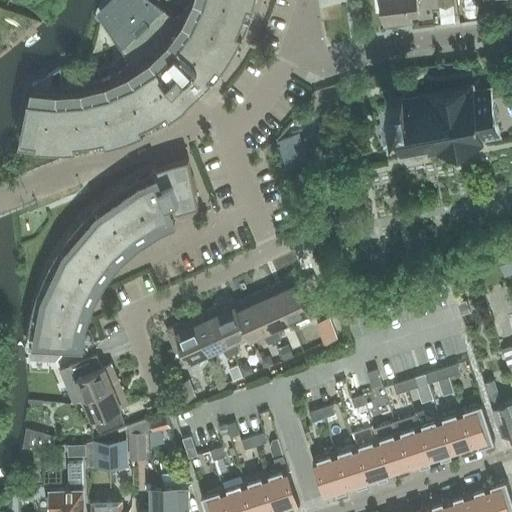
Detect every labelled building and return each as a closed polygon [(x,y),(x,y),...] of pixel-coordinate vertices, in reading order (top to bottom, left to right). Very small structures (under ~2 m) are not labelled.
[(152,122),(158,119),(164,115),(171,112),(176,108),(182,103),(188,99),(211,77),(217,70),(221,64),(225,59),(229,53),(233,47),(237,41),(240,35),(243,29),(246,22),(248,16),(251,10),(253,3),(253,0),(191,0),(190,4),(188,8),(185,13),(183,17),(180,21),(151,0),(125,0),(104,20),(134,65),(130,68),(125,70),(121,72),(116,74),(111,76),(107,78),(97,81),(92,82),(88,83),(83,84),(73,85),(63,86),(61,66),(32,84),(21,140),(32,142),(38,143),(43,143),(50,144),(57,144),(64,144),(71,144),(78,143),(85,143),(92,142),(99,140),(106,139),(113,137),(120,135),(126,133),(133,131),(139,128),(146,125),(152,122)] [(380,0),(384,25),(403,22),(402,14),(419,11),(417,0),(380,0)] [(485,138),(500,135),(491,88),(475,91),(473,84),(388,101),(391,116),(395,115),(403,154),(429,149),(431,155),(487,144),(485,138)] [(308,154),(286,162),(289,172),(311,163),(308,154)] [(167,163),(155,167),(145,171),(139,174),(133,177),(126,181),(120,185),(123,189),(111,197),(109,200),(105,195),(100,199),(95,204),(90,208),(86,213),(81,217),(77,222),(73,227),(69,232),(73,236),(65,247),(58,260),(53,257),(50,263),(46,269),(44,276),(41,282),(39,289),(36,295),(35,302),(40,304),(38,310),(36,324),(30,323),(29,329),(29,334),(28,339),(28,345),(62,347),(75,347),(75,342),(76,337),(76,332),(77,327),(78,322),(80,316),(81,311),(83,306),(84,301),(86,296),(88,292),(91,287),(93,282),(95,278),(98,273),(101,269),(104,264),(107,260),(111,256),(118,248),(121,244),(125,241),(129,237),(133,234),(137,231),(146,225),(150,222),(155,219),(160,217),(199,203),(189,157),(183,158),(178,159),(172,161),(167,163)] [(511,245),(498,250),(503,265),(511,261),(511,245)] [(317,289),(310,292),(301,273),(278,283),(294,318),(310,310),(324,304),(317,289)] [(278,325),(294,318),(278,283),(257,293),(277,339),(281,337),(278,325)] [(269,343),(277,339),(257,293),(235,303),(248,333),(250,338),(262,332),(269,343)] [(248,333),(235,303),(233,298),(211,309),(232,354),(240,351),(237,338),(248,333)] [(465,300),(458,303),(462,314),(470,311),(465,300)] [(228,356),(232,354),(211,309),(189,318),(205,353),(221,346),(228,356)] [(177,366),(205,353),(189,318),(167,329),(174,346),(169,348),(177,366)] [(333,327),(322,331),(326,342),(336,338),(333,327)] [(288,343),(279,347),(284,359),(293,355),(288,343)] [(62,352),(62,347),(28,345),(28,358),(56,360),(62,352)] [(85,397),(120,383),(112,362),(102,366),(97,354),(72,364),(85,397)] [(265,358),(262,359),(265,367),(272,363),(271,360),(265,358)] [(457,362),(446,366),(450,375),(460,372),(457,362)] [(244,363),(240,365),(244,374),(253,371),(251,366),(244,363)] [(229,368),(233,379),(243,375),(238,364),(229,368)] [(446,366),(435,370),(438,379),(450,375),(446,366)] [(372,386),(382,383),(377,368),(367,371),(372,386)] [(415,376),(404,380),(408,389),(419,386),(415,376)] [(188,378),(175,383),(182,400),(195,395),(188,378)] [(404,380),(393,383),(396,393),(408,389),(404,380)] [(511,400),(502,404),(498,392),(495,380),(486,382),(502,435),(511,431),(511,400)] [(120,383),(85,397),(99,431),(125,420),(119,407),(129,404),(120,383)] [(355,407),(366,403),(363,393),(352,397),(355,407)] [(461,409),(473,447),(495,440),(482,402),(461,409)] [(320,408),(323,417),(335,413),(332,404),(320,408)] [(313,421),(323,417),(320,408),(310,411),(313,421)] [(431,461),(452,454),(440,416),(426,420),(423,409),(415,412),(415,413),(431,461)] [(452,454),(473,447),(461,409),(440,416),(452,454)] [(153,431),(171,426),(167,412),(150,417),(153,431)] [(394,420),(410,468),(431,461),(415,413),(394,420)] [(129,423),(129,432),(130,457),(145,456),(144,431),(146,431),(145,417),(129,423)] [(235,420),(226,423),(230,435),(239,432),(235,420)] [(377,437),(389,475),(410,468),(394,420),(373,427),(377,437)] [(368,482),(389,475),(377,437),(364,441),(360,429),(351,431),(355,444),(368,482)] [(192,431),(184,434),(190,453),(198,450),(192,431)] [(45,432),(41,444),(51,443),(54,434),(45,432)] [(263,432),(253,435),(256,445),(267,441),(263,432)] [(253,435),(242,439),(245,449),(256,445),(253,435)] [(87,460),(128,459),(127,438),(91,440),(86,441),(87,460)] [(69,454),(87,453),(86,443),(68,443),(69,454)] [(347,489),(368,482),(355,444),(334,451),(347,489)] [(211,449),(214,459),(225,455),(222,446),(211,449)] [(326,496),(347,489),(334,451),(313,458),(326,496)] [(266,473),(278,511),(300,504),(287,466),(286,467),(282,455),(272,459),(276,470),(266,473)] [(53,511),(84,511),(83,461),(67,461),(68,488),(50,488),(51,510),(53,511)] [(254,511),(276,511),(278,511),(266,473),(244,480),(254,511)] [(511,511),(511,494),(506,478),(485,485),(493,511),(511,511)] [(231,511),(254,511),(244,480),(223,487),(231,511)] [(141,511),(165,511),(165,484),(153,484),(153,508),(142,508),(141,511)] [(165,484),(165,511),(189,511),(189,484),(165,484)] [(470,511),(493,511),(485,485),(464,492),(470,511)] [(207,511),(231,511),(223,487),(202,494),(207,511)] [(447,511),(470,511),(464,492),(443,499),(447,511)] [(423,511),(447,511),(443,499),(422,506),(423,511)] [(122,511),(122,500),(92,501),(92,511),(129,511),(122,511)]
